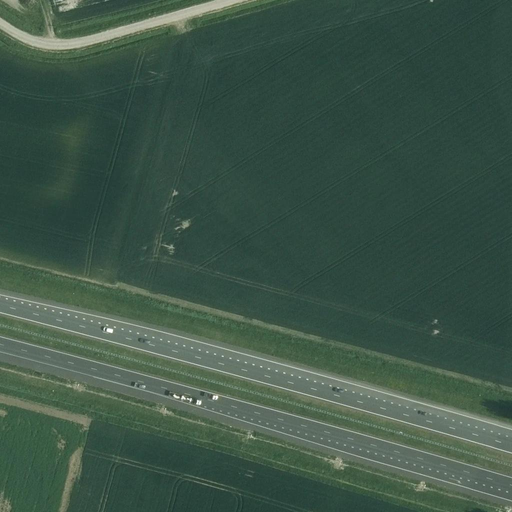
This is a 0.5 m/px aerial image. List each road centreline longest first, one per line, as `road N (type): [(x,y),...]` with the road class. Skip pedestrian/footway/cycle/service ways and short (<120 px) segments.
road 1 (motorway): [(0,345),(511,486)]
road 2 (motorway): [(511,446),(0,306)]
road 3 (unclassified): [(234,0),(83,43),(31,39),(0,21)]
